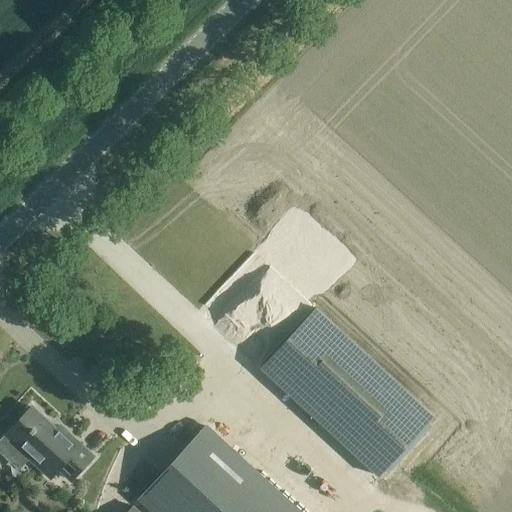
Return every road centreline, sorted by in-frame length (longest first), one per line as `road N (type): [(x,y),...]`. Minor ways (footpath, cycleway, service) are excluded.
road 1 (unclassified): [(0,242),(247,0)]
road 2 (unknown): [(44,199),(220,372)]
